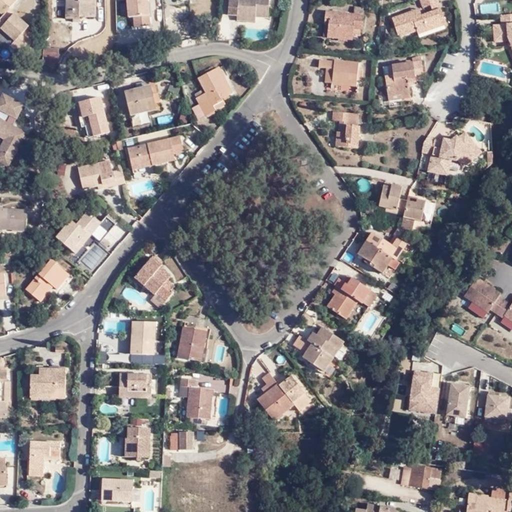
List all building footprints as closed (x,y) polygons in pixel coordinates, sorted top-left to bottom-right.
[(0,0),(0,18),(2,20),(7,14),(19,2),(16,0),(0,0)] [(78,13),(87,14),(88,0),(90,0),(65,0),(64,15),(77,17),(78,13)] [(125,0),(127,16),(133,16),(134,26),(151,25),(148,0),(125,0)] [(227,16),(235,17),(235,13),(253,15),(253,19),(265,20),(268,0),(228,0),(228,1),(227,16)] [(499,13),(499,3),(482,3),(482,13),(499,13)] [(418,13),(415,6),(394,13),(400,32),(417,26),(419,31),(429,27),(427,22),(445,16),(441,5),(434,7),(422,12),(418,13)] [(354,8),(353,16),(363,17),(364,9),(354,8)] [(252,23),(253,19),(253,15),(235,13),(235,17),(234,21),(252,23)] [(7,14),(2,20),(0,22),(0,35),(11,46),(7,51),(18,62),(29,52),(30,42),(25,38),(21,33),(24,30),(7,14)] [(330,23),(330,27),(328,39),(351,41),(352,30),(362,31),(363,17),(353,16),(326,14),(324,22),(330,23)] [(501,25),(500,38),(510,38),(511,41),(511,14),(501,15),(501,25)] [(447,22),(445,16),(427,22),(429,27),(447,22)] [(500,41),(500,38),(501,25),(492,25),(492,41),(500,41)] [(57,63),(59,51),(43,49),(41,61),(57,63)] [(387,73),(390,92),(403,91),(403,95),(413,94),(411,79),(410,77),(417,75),(417,72),(424,71),(422,58),(394,63),(395,72),(391,72),(387,73)] [(320,69),(327,70),(336,70),(334,84),(358,86),(360,64),(321,61),(320,69)] [(217,69),(214,71),(230,95),(232,93),(217,69)] [(326,83),(334,84),(336,70),(327,70),(326,83)] [(199,106),(205,117),(215,111),(212,105),(230,95),(214,71),(196,81),(205,95),(195,101),(199,106)] [(148,89),(123,95),(127,116),(129,126),(147,122),(145,112),(152,110),(148,89)] [(0,170),(4,170),(4,169),(9,171),(26,137),(13,130),(24,108),(3,97),(0,102),(0,116),(9,121),(6,127),(0,123),(0,141),(4,143),(0,150),(0,170)] [(75,105),(78,119),(84,118),(89,139),(103,136),(96,100),(75,105)] [(199,121),(205,117),(199,106),(192,110),(199,121)] [(332,121),(340,122),(344,122),(347,122),(348,115),(333,113),(332,121)] [(344,125),(344,126),(358,128),(359,116),(348,115),(347,122),(344,122),(344,125)] [(82,140),(89,139),(84,118),(78,119),(74,120),(76,130),(80,128),(82,140)] [(358,128),(344,126),(343,134),(339,133),(337,133),(336,147),(357,149),(360,128),(358,128)] [(442,154),(450,156),(455,157),(457,155),(463,163),(473,155),(471,152),(477,147),(463,130),(453,139),(449,137),(442,136),(440,139),(433,137),(429,135),(426,132),(422,137),(420,148),(431,151),(429,161),(440,163),(442,154)] [(176,139),(165,142),(169,157),(180,155),(176,139)] [(124,152),(128,172),(170,162),(169,157),(165,142),(124,152)] [(477,147),(471,152),(473,155),(480,150),(477,147)] [(446,172),(450,156),(442,154),(440,163),(429,161),(428,167),(446,172)] [(79,192),(94,189),(110,185),(111,189),(121,186),(119,172),(108,175),(106,164),(74,171),(79,192)] [(396,228),(408,231),(411,220),(417,221),(421,202),(412,200),(412,198),(403,196),(401,201),(393,199),(396,187),(386,184),(385,187),(377,186),(372,206),(381,208),(380,212),(399,216),(396,228)] [(424,214),(434,215),(435,201),(426,200),(424,214)] [(30,208),(6,206),(5,211),(0,211),(0,226),(30,229),(30,208)] [(82,235),(93,221),(84,213),(73,228),(70,231),(65,227),(53,241),(67,253),(71,248),(75,252),(86,238),(82,235)] [(97,224),(93,221),(82,235),(86,238),(97,224)] [(404,243),(405,244),(413,232),(408,231),(396,228),(392,228),(389,233),(393,236),(404,243)] [(362,261),(380,273),(386,277),(395,262),(393,261),(395,259),(404,243),(393,236),(388,243),(370,232),(356,254),(363,259),(362,261)] [(97,241),(79,261),(94,274),(112,254),(97,241)] [(165,290),(168,285),(165,282),(168,278),(157,269),(160,266),(150,258),(131,280),(133,282),(140,289),(142,287),(151,297),(153,295),(164,303),(170,294),(169,293),(165,290)] [(48,287),(51,290),(65,276),(48,261),(21,290),(32,299),(45,285),(48,287)] [(355,303),(358,305),(359,303),(367,290),(345,275),(341,283),(335,279),(331,286),(333,288),(329,294),(332,296),(324,308),(342,321),(355,303)] [(69,280),(65,276),(51,290),(56,294),(69,280)] [(496,314),(506,299),(500,296),(502,292),(477,276),(463,296),(472,302),(467,308),(480,317),(485,311),(488,313),(490,310),(496,314)] [(34,302),(48,287),(45,285),(32,299),(34,302)] [(373,295),(367,290),(359,303),(365,307),(373,295)] [(164,303),(153,295),(151,297),(147,302),(156,311),(164,303)] [(511,320),(511,301),(511,303),(506,299),(496,314),(503,319),(504,316),(511,320)] [(128,325),(127,357),(149,358),(151,327),(128,325)] [(202,333),(200,341),(206,342),(207,331),(180,326),(180,329),(202,333)] [(196,364),(200,341),(202,333),(180,329),(174,360),(196,364)] [(317,329),(313,336),(317,338),(322,332),(317,329)] [(317,338),(313,336),(309,333),(303,343),(297,339),(291,347),(301,353),(298,358),(309,366),(308,368),(318,375),(328,360),(325,358),(330,351),(333,353),(339,344),(322,332),(317,338)] [(218,346),(218,347),(216,354),(215,360),(215,362),(216,362),(222,363),(223,362),(224,355),(225,348),(225,347),(219,346),(218,346)] [(328,360),(333,353),(330,351),(325,358),(328,360)] [(433,372),(414,370),(409,410),(437,414),(440,388),(432,387),(433,372)] [(268,419),(289,403),(272,381),(265,371),(256,378),(260,383),(265,389),(259,393),(251,398),(255,403),(266,417),(268,419)] [(25,403),(35,403),(35,400),(60,401),(61,375),(34,374),(33,381),(33,387),(25,387),(25,403)] [(294,410),(301,405),(297,400),(302,396),(288,376),(284,379),(280,375),(272,381),(289,403),(290,404),(294,410)] [(149,379),(117,378),(116,399),(148,400),(149,379)] [(195,382),(178,379),(175,396),(184,397),(181,417),(185,417),(184,423),(199,426),(200,419),(204,420),(209,391),(194,389),(195,382)] [(467,418),(471,383),(449,382),(446,416),(467,418)] [(255,387),(259,393),(265,389),(260,383),(255,387)] [(511,394),(488,392),(485,416),(508,419),(511,394)] [(306,401),(302,396),(297,400),(301,405),(306,401)] [(260,421),(266,417),(255,403),(249,408),(260,421)] [(247,425),(246,431),(259,433),(260,427),(247,425)] [(127,429),(127,440),(126,458),(140,458),(148,459),(148,430),(127,429)] [(170,450),(179,450),(180,440),(180,432),(172,432),(172,436),(170,438),(170,450)] [(180,432),(180,440),(193,441),(193,436),(193,434),(193,433),(180,432)] [(180,440),(179,450),(193,451),(193,446),(193,441),(180,440)] [(60,445),(28,445),(27,474),(42,475),(43,461),(59,462),(60,445)] [(16,462),(25,462),(25,447),(16,446),(16,462)] [(171,458),(161,456),(160,467),(170,468),(171,458)] [(403,482),(421,485),(425,464),(407,461),(403,482)] [(425,464),(421,485),(426,487),(431,465),(425,464)] [(148,471),(149,499),(161,499),(161,471),(148,471)] [(98,503),(116,504),(116,499),(129,500),(130,484),(99,483),(98,503)] [(478,511),(479,509),(484,510),(499,511),(500,510),(509,511),(508,511),(511,511),(511,492),(503,492),(501,500),(481,498),(481,495),(462,493),(459,510),(451,510),(450,511),(478,511)] [(395,508),(363,502),(360,511),(402,511),(394,510),(395,508)]
